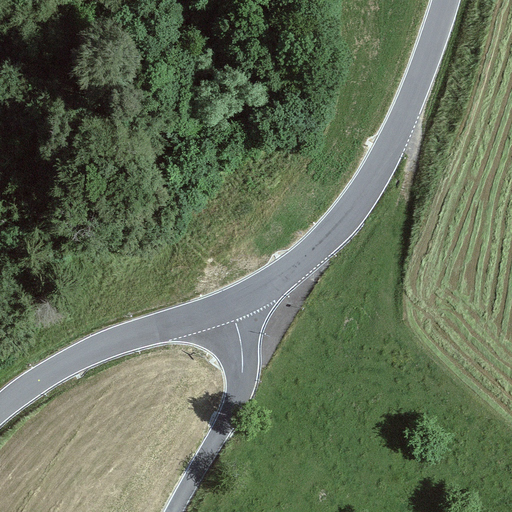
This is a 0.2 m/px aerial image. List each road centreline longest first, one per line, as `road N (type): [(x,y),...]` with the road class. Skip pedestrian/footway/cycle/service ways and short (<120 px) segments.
road 1 (tertiary): [(447,0),(385,160),(323,248)]
road 2 (tertiary): [(159,330),(265,290),(323,248)]
road 3 (tertiary): [(0,408),(59,367),(159,330)]
road 4 (tertiary): [(235,402),(323,248)]
road 5 (tertiary): [(173,511),(235,402)]
road 6 (tertiary): [(159,330),(201,337),(226,356),(235,402)]
